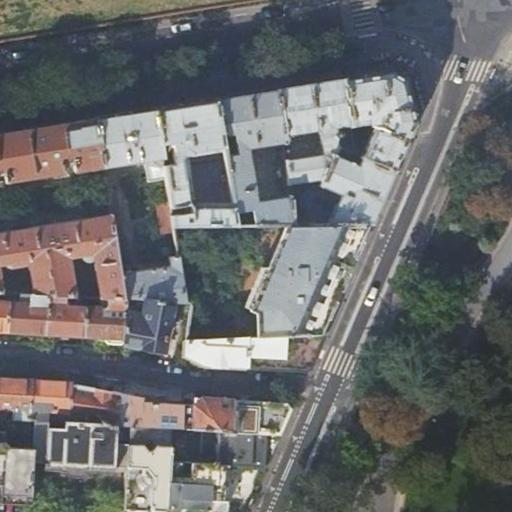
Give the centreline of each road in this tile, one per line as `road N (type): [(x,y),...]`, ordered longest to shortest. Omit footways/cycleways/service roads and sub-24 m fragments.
road 1 (tertiary): [(459,1),(465,71),(332,388)]
road 2 (residential): [(406,9),(0,76)]
road 3 (residential): [(0,354),(85,359),(172,381),(332,388)]
road 4 (tertiary): [(332,388),(278,511)]
